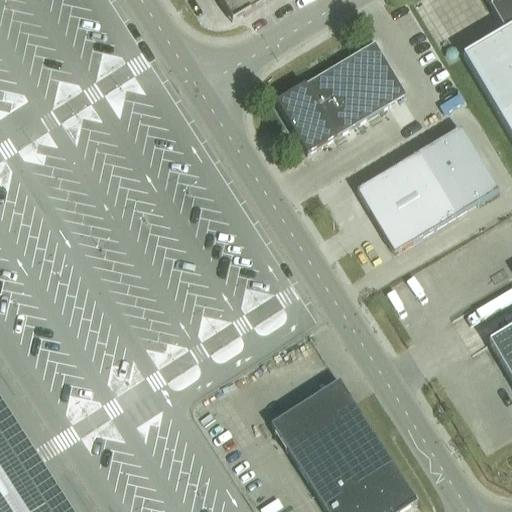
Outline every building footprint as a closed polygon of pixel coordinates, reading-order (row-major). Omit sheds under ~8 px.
[(244,19),(268,5),(264,0),(225,0),(219,4),(222,9),(224,13),(243,18),(244,19)] [(504,35),(463,60),(511,142),(511,0),(484,0),(491,10),(490,11),(504,35)] [(336,141),(406,100),(375,47),(305,89),(275,106),(289,129),(292,128),(295,133),(292,135),(307,159),(337,141),(336,141)] [(411,247),(412,248),(497,196),(459,134),(356,195),(369,217),(371,216),(381,232),(380,233),(384,240),(383,240),(394,258),(405,251),(411,247)] [(511,333),(489,347),(511,386),(511,333)] [(417,508),(339,386),(271,429),(323,511),(403,511),(410,508),(411,508),(417,508)] [(151,396),(130,410),(141,427),(162,412),(151,396)] [(69,511),(0,405),(0,511),(69,511)]
